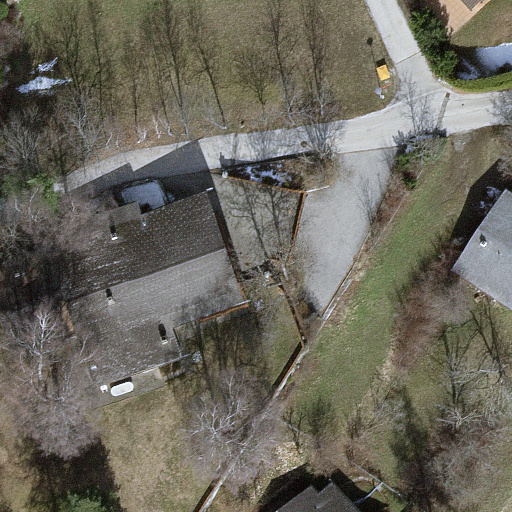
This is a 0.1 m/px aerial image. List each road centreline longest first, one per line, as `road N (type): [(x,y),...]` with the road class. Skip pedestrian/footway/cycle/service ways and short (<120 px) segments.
road 1 (residential): [(0,237),(111,180),(455,114),(511,116)]
road 2 (unknown): [(455,114),(387,0)]
